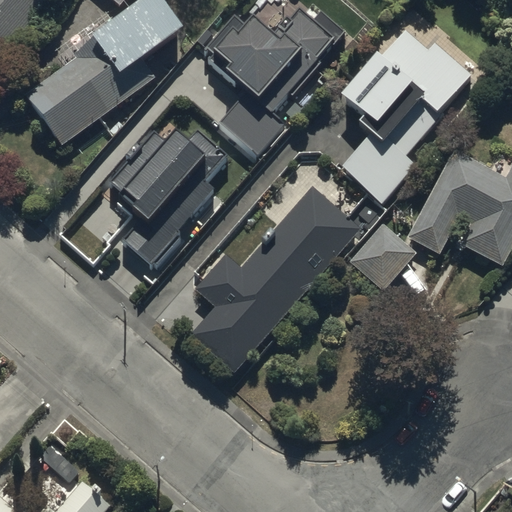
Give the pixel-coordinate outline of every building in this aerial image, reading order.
[(0,0),(0,53),(46,0),(0,0)] [(77,56),(23,94),(59,145),(154,78),(138,56),(180,27),(161,0),(135,0),(89,33),(93,38),(73,51),(77,56)] [(258,158),(286,125),(273,116),(344,32),(311,4),(303,14),(297,9),(276,33),(253,14),(244,24),(234,15),(206,47),(212,52),(204,61),(237,89),(239,86),(245,92),(218,124),(258,158)] [(382,57),(373,50),(338,94),(362,113),(358,119),(370,129),(337,169),(383,206),(416,165),(405,157),(471,75),(418,32),(414,38),(404,30),(382,57)] [(156,133),(111,185),(145,215),(121,242),(151,269),(220,190),(209,180),(231,156),(199,129),(189,141),(176,130),(166,142),(156,133)] [(453,149),(405,235),(439,253),(458,219),(468,225),(459,242),(500,265),(511,243),(511,161),(504,176),(453,149)] [(233,372),(358,229),(311,187),(241,268),(224,254),(193,289),(213,307),(189,334),(233,372)] [(416,253),(381,224),(348,262),(383,292),(416,253)] [(78,472),(48,446),(38,458),(69,483),(78,472)] [(0,511),(105,511),(110,507),(95,494),(99,489),(93,483),(88,489),(80,481),(53,511),(45,504),(37,511),(17,511),(0,496),(0,511)]
